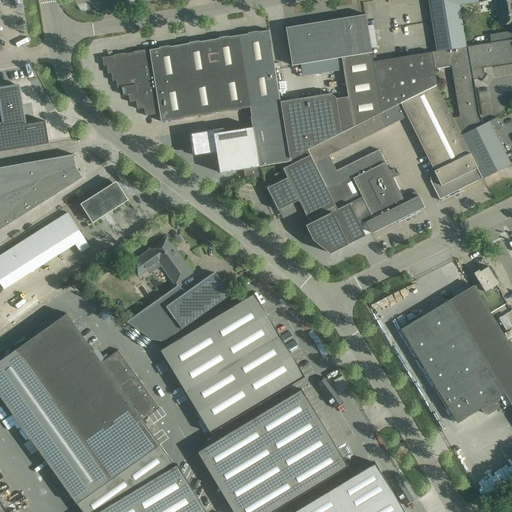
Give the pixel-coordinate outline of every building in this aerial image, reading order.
[(427,0),(436,51),(465,47),(458,6),(478,2),(477,0),(427,0)] [(511,0),(495,0),(496,2),(498,2),(502,25),(511,23),(511,0)] [(428,22),(423,23),(425,34),(433,33),(429,9),(425,10),(428,22)] [(287,27),(285,27),(292,65),(298,65),(321,61),(341,57),(372,52),(365,14),(363,14),(364,16),(362,16),(327,22),(327,21),(324,21),(324,22),(321,23),(288,28),(287,27)] [(253,126),(259,167),(290,163),(289,159),(280,102),(268,30),(101,57),(102,58),(103,62),(106,65),(106,66),(107,66),(107,69),(110,72),(110,73),(111,73),(112,77),(114,80),(116,80),(117,84),(119,87),(119,88),(124,87),(127,90),(125,94),(125,95),(128,94),(129,98),(132,101),(132,102),(136,101),(136,105),(139,108),(139,109),(144,108),(145,112),(147,115),(147,116),(160,114),(161,122),(171,120),(250,107),(253,126)] [(436,51),(432,52),(434,68),(450,66),(452,80),(458,116),(451,117),(460,135),(483,124),(479,115),(473,80),(473,79),(478,78),(478,77),(482,79),(481,80),(481,81),(482,80),(486,74),(485,75),(482,73),(483,71),(482,68),(507,64),(511,63),(511,38),(503,40),(465,47),(447,49),(436,51)] [(373,61),(372,52),(341,57),(347,95),(353,127),(379,114),(382,113),(373,61)] [(432,52),(373,61),(382,113),(436,86),(437,86),(434,68),(432,52)] [(2,122),(0,122),(0,151),(49,143),(45,121),(24,124),(23,123),(24,123),(21,103),(19,104),(18,97),(20,96),(18,85),(4,87),(0,88),(0,91),(4,114),(1,115),(2,122)] [(382,113),(379,114),(385,127),(407,116),(436,174),(432,176),(431,176),(430,177),(430,178),(430,179),(430,180),(430,181),(439,200),(453,193),(455,197),(460,194),(458,190),(482,178),(477,167),(460,135),(451,117),(436,86),(382,113)] [(280,101),(289,158),(307,150),(341,133),(353,127),(347,95),(335,97),(330,93),(320,95),(280,101)] [(353,127),(341,133),(307,150),(326,187),(340,180),(341,180),(336,170),(328,155),(385,127),(379,114),(353,127)] [(489,120),(483,124),(460,135),(477,167),(482,178),(511,164),(494,131),(502,128),(497,117),(489,121),(489,120)] [(213,130),(212,130),(216,153),(219,173),(243,169),(245,179),(261,176),(259,167),(253,126),(252,127),(231,130),(224,131),(223,128),(213,130)] [(212,130),(193,133),(196,156),(216,153),(212,130)] [(393,178),(397,176),(393,169),(389,171),(379,149),(346,166),(336,170),(341,180),(340,180),(345,191),(351,202),(352,201),(362,196),(364,200),(369,212),(373,218),(366,222),(368,226),(371,233),(404,217),(406,221),(410,219),(408,214),(424,207),(418,196),(405,202),(401,193),(393,178)] [(278,182),(267,188),(278,210),(279,209),(283,216),(296,209),(293,203),(298,200),(303,210),(308,219),(335,206),(326,187),(307,150),(289,158),(291,161),(292,164),(282,168),(283,170),(274,175),(278,182)] [(54,158),(57,174),(76,167),(73,154),(54,158)] [(54,158),(36,161),(39,181),(57,174),(54,158)] [(26,186),(39,181),(36,161),(22,163),(26,186)] [(13,191),(26,186),(22,163),(8,166),(13,191)] [(13,191),(8,166),(0,167),(0,195),(13,191)] [(76,167),(57,174),(66,187),(82,177),(76,167)] [(57,174),(39,181),(50,198),(66,187),(57,174)] [(340,180),(326,187),(335,206),(337,209),(349,203),(351,202),(340,180)] [(38,205),(50,198),(39,181),(26,186),(38,205)] [(127,200),(116,182),(81,204),(92,222),(127,200)] [(13,191),(26,213),(38,205),(26,186),(13,191)] [(26,213),(13,191),(0,195),(0,197),(14,220),(26,213)] [(14,220),(0,197),(0,223),(3,228),(14,220)] [(309,222),(305,225),(312,240),(329,253),(365,235),(349,203),(337,209),(335,206),(308,219),(309,222)] [(89,247),(68,213),(0,255),(0,283),(4,289),(75,244),(80,252),(89,247)] [(150,248),(151,249),(130,264),(138,276),(147,269),(146,267),(157,259),(175,284),(178,287),(127,322),(151,339),(161,341),(170,337),(231,294),(230,293),(231,292),(225,284),(223,285),(214,273),(187,292),(179,281),(191,272),(166,237),(150,248)] [(479,269),(473,273),(479,283),(474,286),(486,305),(490,312),(507,302),(502,295),(503,295),(497,284),(498,283),(488,266),(480,271),(479,269)] [(511,348),(473,285),(400,329),(457,422),(480,408),(484,414),(488,415),(498,408),(499,404),(496,399),(504,394),(511,406),(511,348)] [(254,294),(160,350),(211,433),(304,376),(254,294)] [(101,362),(66,313),(0,360),(0,395),(77,503),(160,444),(142,420),(159,408),(118,350),(101,362)] [(301,389),(198,452),(233,511),(272,511),(348,466),(301,389)] [(404,511),(375,462),(292,511),(404,511)] [(205,511),(177,464),(98,511),(205,511)]
